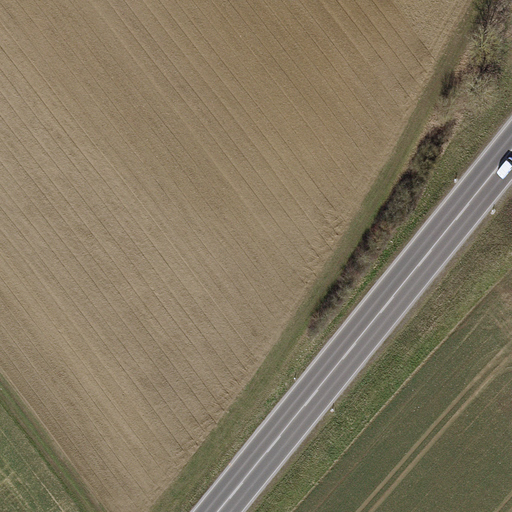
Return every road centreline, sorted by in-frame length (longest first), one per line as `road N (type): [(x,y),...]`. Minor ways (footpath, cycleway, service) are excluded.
road 1 (primary): [(218,511),(511,150)]
road 2 (track): [(298,511),(511,281)]
